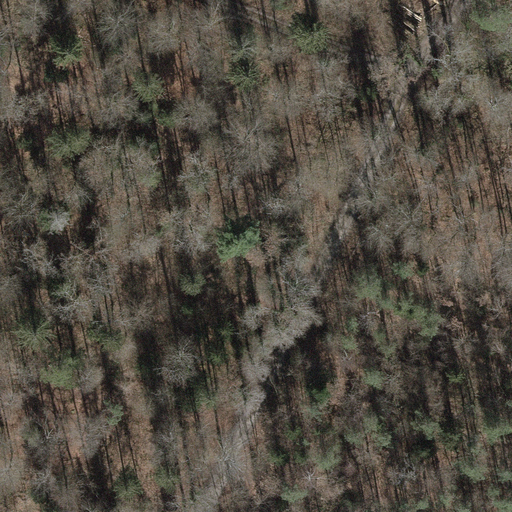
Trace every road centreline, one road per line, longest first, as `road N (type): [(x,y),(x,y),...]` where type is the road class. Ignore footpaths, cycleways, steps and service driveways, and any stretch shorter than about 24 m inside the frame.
road 1 (track): [(209,511),(363,176),(466,0)]
road 2 (track): [(212,0),(416,79)]
